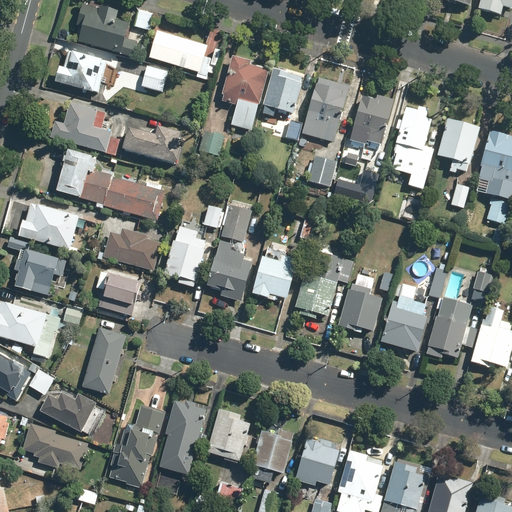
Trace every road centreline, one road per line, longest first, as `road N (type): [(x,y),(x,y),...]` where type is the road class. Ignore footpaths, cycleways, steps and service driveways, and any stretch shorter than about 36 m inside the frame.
road 1 (residential): [(511,434),(170,339)]
road 2 (residential): [(228,0),(511,78)]
